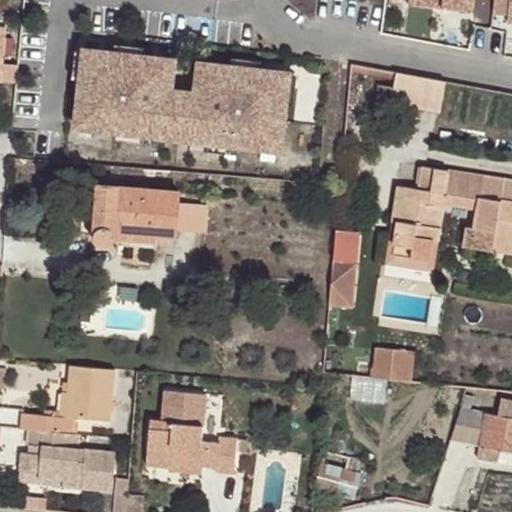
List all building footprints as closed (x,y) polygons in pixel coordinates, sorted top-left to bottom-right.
[(408,0),(409,3),(474,10),(475,0),(408,0)] [(511,0),(494,0),(493,12),(509,14),(508,22),(511,21),(511,0)] [(175,57),(85,45),(75,123),(279,149),(289,71),(199,60),(195,90),(195,91),(201,92),(199,107),(163,102),(165,88),(171,88),(171,87),(175,57)] [(353,87),(377,92),(379,68),(357,63),(353,87)] [(379,68),(377,92),(391,95),(396,71),(379,68)] [(440,110),(446,80),(396,71),(391,95),(391,100),(440,110)] [(199,107),(201,92),(195,91),(195,90),(171,87),(171,88),(165,88),(163,102),(199,107)] [(398,185),(392,219),(398,220),(394,253),(429,258),(433,228),(439,229),(443,203),(445,193),(478,199),(476,208),(474,226),(466,226),(464,244),(493,248),(495,238),(511,240),(511,178),(422,165),(419,188),(398,185)] [(110,245),(113,241),(115,231),(157,234),(175,235),(178,190),(97,183),(94,239),(97,243),(101,246),(106,246),(110,245)] [(445,193),(443,203),(476,208),(478,199),(445,193)] [(398,220),(392,219),(386,262),(434,269),(439,229),(433,228),(429,258),(394,253),(398,220)] [(358,305),(361,227),(334,226),(332,304),(358,305)] [(115,231),(113,241),(156,245),(157,234),(115,231)] [(511,250),(511,240),(495,238),(493,248),(511,250)] [(375,347),(373,376),(412,379),(413,350),(375,347)] [(109,418),(115,368),(71,363),(68,393),(66,415),(72,415),(109,418)] [(152,417),(148,465),(170,467),(170,459),(184,460),(183,464),(202,465),(217,467),(217,470),(233,472),(236,438),(220,436),(220,441),(201,439),(205,392),(184,390),(167,389),(164,388),(162,418),(152,417)] [(60,415),(66,415),(68,393),(62,392),(60,415)] [(511,398),(503,397),(498,414),(469,408),(473,396),(464,393),(451,437),(480,443),(478,455),(496,458),(499,447),(511,449),(511,398)] [(22,411),(20,427),(30,428),(51,429),(53,414),(22,411)] [(70,431),(72,415),(66,415),(60,415),(53,414),(51,429),(70,431)] [(80,447),(81,432),(70,431),(51,429),(30,428),(29,442),(31,442),(31,451),(23,451),(21,469),(39,470),(39,476),(63,478),(64,484),(112,488),(115,450),(80,447)] [(511,460),(511,449),(499,447),(496,458),(511,460)] [(326,450),(316,486),(353,496),(359,471),(347,468),(350,456),(326,450)] [(184,460),(170,459),(170,467),(170,471),(202,473),(202,465),(183,464),(184,460)] [(20,480),(64,484),(63,478),(39,476),(39,470),(21,469),(20,480)] [(127,511),(128,493),(129,479),(117,478),(113,511),(127,511)] [(127,511),(142,511),(144,494),(128,493),(127,511)]
